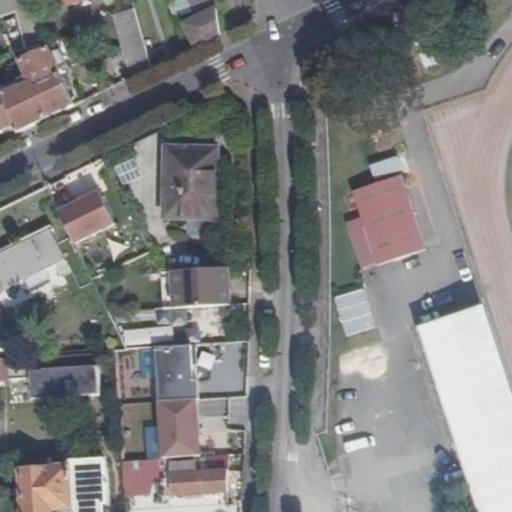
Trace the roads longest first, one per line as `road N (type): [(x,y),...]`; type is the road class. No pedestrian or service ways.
road 1 (residential): [(273,41),(285,110),(280,511)]
road 2 (residential): [(0,177),(273,41)]
